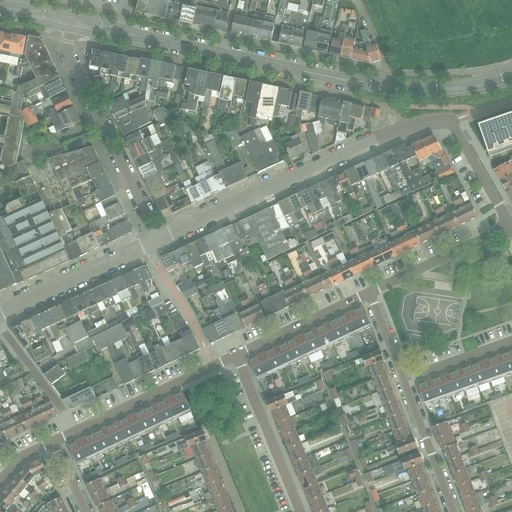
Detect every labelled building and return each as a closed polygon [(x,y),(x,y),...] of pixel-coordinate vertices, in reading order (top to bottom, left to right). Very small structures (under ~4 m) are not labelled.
[(138,0),(136,12),(148,15),(151,0),(138,0)] [(151,0),(148,15),(159,17),(162,0),(151,0)] [(162,0),(159,17),(169,20),(173,0),(162,0)] [(173,0),(169,20),(180,22),(184,5),(182,4),(182,2),(178,1),(178,0),(173,0)] [(184,5),(180,22),(192,25),(198,0),(197,0),(191,0),(191,3),(184,2),(184,5)] [(198,0),(192,25),(203,27),(208,3),(198,0)] [(220,0),(219,5),(214,29),(225,32),(230,5),(227,5),(227,0),(220,0)] [(257,0),(238,0),(238,1),(239,0),(250,0),(251,0),(249,10),(255,12),(257,0)] [(271,42),(279,43),(282,27),(294,29),(297,15),(297,13),(291,12),(290,15),(285,14),(288,0),(280,0),(276,18),(274,25),(271,42)] [(219,5),(208,3),(203,27),(214,29),(219,5)] [(253,20),(249,37),(260,39),(264,23),(265,14),(255,12),(253,20)] [(235,16),(233,23),(231,33),(249,37),(253,20),(247,19),(247,16),(241,14),(240,17),(235,16)] [(290,46),(301,48),(306,30),(309,19),(302,18),(303,17),(297,15),(294,29),(290,46)] [(271,24),(264,23),(260,39),(271,42),(274,25),(276,18),(272,18),(271,24)] [(323,19),(318,18),(314,34),(307,32),(303,49),(316,52),(321,30),(323,19)] [(347,26),(342,25),(341,34),(339,41),(333,39),(329,54),(340,57),(345,38),(346,33),(347,26)] [(294,29),(282,27),(279,43),(290,46),(294,29)] [(332,32),(321,30),(316,52),(327,54),(331,37),(332,32)] [(360,32),(364,44),(366,50),(371,64),(381,60),(376,43),(374,44),(373,38),(369,40),(365,30),(360,32)] [(8,32),(7,34),(1,33),(0,37),(0,62),(8,64),(14,35),(12,35),(12,33),(8,32)] [(17,34),(15,36),(14,35),(8,64),(17,66),(15,76),(20,78),(23,65),(25,55),(22,56),(26,38),(20,37),(20,35),(17,34)] [(29,37),(27,46),(25,55),(23,65),(28,62),(37,80),(18,88),(17,93),(24,94),(27,93),(45,85),(60,78),(41,40),(40,39),(29,37)] [(350,39),(345,38),(340,57),(350,59),(354,41),(354,40),(350,39)] [(357,42),(354,41),(350,59),(371,64),(366,50),(364,44),(357,42)] [(96,49),(93,50),(89,68),(91,72),(100,73),(104,53),(101,52),(99,50),(96,49)] [(107,51),(105,53),(104,53),(100,73),(112,76),(116,55),(112,54),(111,53),(111,52),(107,51)] [(123,55),(121,56),(116,55),(112,76),(109,88),(107,99),(108,99),(114,97),(118,77),(123,78),(127,58),(128,58),(127,56),(127,55),(123,54),(123,55)] [(133,59),(128,58),(127,58),(123,78),(135,81),(140,60),(139,58),(135,57),(133,59)] [(141,59),(140,60),(135,81),(135,82),(141,83),(139,89),(140,89),(138,100),(145,97),(146,90),(147,86),(152,61),(141,59)] [(147,86),(146,90),(151,91),(149,101),(155,103),(155,102),(156,97),(156,92),(162,63),(152,61),(147,86)] [(156,92),(156,97),(159,97),(166,99),(167,99),(168,90),(171,89),(173,80),(176,66),(162,63),(156,92)] [(176,66),(173,80),(183,82),(186,68),(185,68),(177,67),(176,66)] [(188,69),(186,78),(184,85),(191,86),(189,94),(192,94),(193,92),(195,92),(200,71),(188,69)] [(211,74),(200,71),(195,92),(193,92),(192,94),(189,94),(188,101),(193,102),(191,111),(196,112),(199,97),(205,98),(211,74)] [(222,76),(211,74),(205,98),(204,104),(202,115),(207,116),(209,105),(212,91),(218,93),(220,86),(222,76)] [(224,76),(222,86),(216,112),(221,113),(229,114),(229,113),(236,79),(224,76)] [(248,81),(236,79),(229,113),(230,113),(230,114),(235,115),(235,112),(237,103),(242,104),(244,98),(248,81)] [(66,90),(61,80),(45,87),(45,85),(27,93),(29,97),(42,91),(46,100),(66,90)] [(107,99),(109,88),(102,87),(102,80),(96,81),(105,100),(107,99)] [(249,82),(247,92),(245,103),(246,100),(253,101),(249,118),(256,120),(256,118),(263,85),(249,82)] [(279,88),(263,85),(256,118),(272,122),(273,117),(272,117),(279,88)] [(292,91),(279,88),(272,117),(273,117),(278,118),(281,108),(279,107),(280,106),(288,108),(289,108),(292,94),(292,91)] [(296,112),(293,125),(300,125),(303,111),(309,112),(310,108),(319,109),(322,97),(318,97),(312,95),(311,95),(300,93),(300,96),(296,112)] [(300,96),(292,94),(289,108),(288,108),(288,111),(296,112),(300,96)] [(73,105),(68,96),(53,103),(55,108),(53,109),(52,108),(46,112),(48,117),(73,105)] [(127,103),(123,96),(107,104),(111,112),(127,103)] [(127,103),(111,112),(114,117),(115,121),(145,107),(145,97),(138,100),(127,104),(127,103)] [(319,109),(316,123),(317,123),(321,123),(321,125),(325,126),(326,119),(332,120),(331,126),(338,127),(339,122),(343,102),(322,97),(319,109)] [(183,103),(181,109),(191,111),(193,102),(188,101),(187,104),(183,103)] [(343,102),(339,122),(338,127),(335,144),(336,142),(339,142),(344,140),(346,133),(352,104),(343,102)] [(346,133),(352,135),(354,126),(359,127),(360,125),(361,121),(369,123),(370,118),(372,108),(352,104),(346,133)] [(20,113),(24,122),(27,127),(38,122),(31,107),(20,113)] [(74,107),(65,112),(50,119),(54,127),(49,129),(52,135),(56,133),(69,126),(80,121),(73,108),(74,108),(74,107)] [(145,107),(115,121),(122,133),(123,136),(132,132),(151,122),(145,107)] [(173,115),(163,107),(153,112),(157,122),(173,115)] [(380,110),(372,108),(370,118),(378,119),(380,110)] [(493,120),(478,125),(486,149),(488,153),(489,157),(511,148),(511,113),(507,115),(493,120)] [(314,129),(312,123),(304,124),(306,132),(312,155),(320,151),(314,129)] [(259,128),(254,131),(259,143),(263,141),(264,145),(266,144),(259,128)] [(140,130),(133,134),(124,138),(128,147),(149,137),(148,133),(142,136),(140,130)] [(258,173),(271,168),(283,162),(279,153),(273,140),(266,144),(264,145),(263,141),(259,143),(254,131),(240,138),(237,131),(224,133),(233,149),(244,144),(258,173)] [(429,157),(440,180),(454,173),(451,166),(434,136),(422,141),(429,157)] [(149,137),(128,147),(134,160),(159,148),(166,145),(164,141),(154,146),(150,137),(149,137)] [(283,140),(287,149),(291,158),(305,152),(298,139),(292,142),(290,137),(283,140)] [(205,144),(220,175),(226,189),(248,178),(241,163),(227,169),(214,141),(205,144)] [(411,146),(416,157),(419,162),(429,157),(422,141),(411,146)] [(174,152),(170,143),(169,143),(166,145),(170,154),(174,152)] [(392,151),(402,171),(412,193),(425,187),(424,184),(422,178),(419,168),(411,172),(406,162),(416,157),(411,146),(406,149),(404,145),(392,151)] [(159,148),(134,160),(139,169),(153,162),(151,159),(162,154),(159,148)] [(402,171),(392,151),(383,155),(397,185),(401,183),(398,178),(399,177),(397,174),(402,171)] [(174,152),(170,154),(175,166),(179,163),(174,152)] [(397,185),(383,155),(373,160),(379,174),(384,171),(392,188),(397,185)] [(164,171),(159,159),(153,162),(139,169),(144,180),(164,171)] [(379,174),(373,160),(364,164),(378,195),(384,192),(376,175),(379,174)] [(511,163),(510,161),(502,165),(493,170),(499,181),(511,173),(511,163)] [(215,177),(208,162),(202,165),(215,194),(226,189),(220,175),(215,177)] [(184,174),(179,163),(175,166),(180,176),(184,174)] [(378,195),(364,164),(354,168),(361,182),(365,181),(367,185),(377,209),(383,206),(380,199),(379,199),(378,195)] [(215,194),(202,165),(195,168),(199,177),(195,179),(198,185),(204,199),(215,194)] [(361,182),(354,168),(345,173),(357,198),(358,201),(363,198),(359,189),(357,184),(361,182)] [(169,181),(164,171),(144,180),(150,191),(163,184),(169,181)] [(193,188),(191,184),(190,180),(191,180),(187,172),(184,174),(187,181),(182,183),(189,197),(192,204),(204,199),(198,185),(193,188)] [(110,185),(105,173),(91,179),(92,180),(96,189),(94,190),(95,192),(110,185)] [(357,198),(345,173),(336,177),(342,192),(346,190),(351,201),(357,198)] [(434,173),(422,178),(424,184),(436,179),(434,173)] [(511,187),(511,173),(499,181),(505,192),(511,187)] [(342,192),(336,177),(326,182),(337,206),(343,204),(338,193),(342,192)] [(337,206),(326,182),(316,186),(323,200),(327,198),(332,209),(337,206)] [(165,189),(163,184),(150,191),(155,202),(175,192),(179,190),(176,184),(165,189)] [(116,196),(110,185),(95,192),(92,194),(94,200),(93,201),(96,205),(101,203),(116,196)] [(323,200),(316,186),(307,190),(319,216),(325,214),(319,202),(323,200)] [(83,198),(78,187),(71,190),(77,201),(83,198)] [(319,216),(307,190),(298,195),(305,209),(309,207),(314,219),(319,216)] [(402,197),(399,191),(390,195),(393,202),(402,197)] [(459,205),(463,203),(458,191),(454,193),(456,197),(459,205)] [(177,198),(175,192),(155,202),(160,212),(170,208),(173,206),(173,205),(171,201),(177,198)] [(393,202),(390,195),(389,194),(380,199),(383,206),(393,202)] [(305,209),(298,195),(288,199),(299,223),(300,225),(306,223),(300,211),(305,209)] [(104,211),(107,216),(90,224),(93,229),(98,227),(108,222),(125,215),(116,196),(101,203),(104,210),(104,211)] [(192,204),(189,197),(173,205),(173,206),(170,208),(172,214),(192,204)] [(48,214),(41,199),(26,205),(46,248),(47,247),(51,257),(53,256),(58,267),(70,261),(64,247),(66,246),(70,244),(65,234),(71,231),(64,217),(61,209),(48,214)] [(288,199),(278,204),(270,208),(281,231),(299,223),(288,199)] [(403,209),(399,201),(390,206),(393,212),(399,224),(411,249),(420,245),(414,231),(412,228),(412,226),(406,229),(401,219),(403,218),(404,218),(407,217),(404,209),(403,209)] [(478,218),(471,204),(461,209),(468,222),(478,218)] [(46,248),(26,205),(8,214),(0,217),(0,228),(24,281),(58,267),(53,256),(51,257),(47,247),(46,248)] [(371,206),(363,210),(364,215),(373,210),(371,206)] [(393,212),(390,206),(381,211),(384,217),(393,212)] [(290,249),(281,231),(270,208),(238,222),(246,237),(249,236),(260,245),(267,260),(290,249)] [(468,222),(461,209),(452,213),(458,227),(468,222)] [(362,210),(355,213),(357,218),(364,215),(363,210),(362,210)] [(458,227),(452,213),(442,218),(449,231),(458,227)] [(110,230),(115,241),(131,233),(132,231),(125,215),(108,222),(112,229),(110,230)] [(343,218),(345,224),(353,220),(350,215),(343,218)] [(449,231),(442,218),(433,222),(439,236),(449,231)] [(340,219),(333,223),(335,228),(343,225),(340,219)] [(98,227),(93,229),(91,230),(92,234),(95,239),(99,248),(100,248),(115,241),(110,230),(112,229),(108,222),(98,227)] [(238,222),(232,225),(222,230),(234,255),(235,258),(249,251),(248,248),(244,250),(241,246),(237,248),(236,246),(237,246),(235,241),(238,240),(239,242),(246,238),(246,237),(238,222)] [(439,236),(433,222),(423,227),(430,240),(439,236)] [(335,228),(333,223),(325,226),(328,232),(335,228)] [(395,240),(389,243),(390,243),(396,257),(411,249),(399,224),(395,226),(397,231),(392,234),(395,240)] [(324,227),(315,231),(318,237),(327,232),(324,227)] [(430,240),(423,227),(414,231),(420,245),(430,240)] [(0,291),(24,281),(0,228),(0,291)] [(99,248),(95,239),(92,234),(82,239),(77,228),(71,231),(83,255),(99,248)] [(234,255),(222,230),(212,235),(219,249),(224,260),(234,255)] [(83,255),(71,231),(65,234),(70,244),(66,246),(72,260),(83,255)] [(315,231),(309,234),(312,240),(318,237),(315,231)] [(333,233),(322,238),(325,244),(336,238),(333,233)] [(383,247),(377,234),(373,236),(385,262),(396,257),(390,243),(383,247)] [(219,249),(212,235),(203,239),(210,253),(212,252),(218,263),(225,260),(224,260),(219,249)] [(385,262),(373,236),(369,238),(372,245),(366,248),(368,253),(374,267),(385,262)] [(325,244),(322,238),(311,243),(314,249),(325,244)] [(213,260),(210,253),(203,239),(194,243),(203,264),(207,273),(213,270),(209,262),(213,260)] [(203,264),(194,243),(184,248),(190,261),(194,268),(203,264)] [(359,251),(356,244),(352,246),(355,254),(358,258),(364,272),(374,267),(368,253),(362,256),(360,251),(359,251)] [(190,261),(184,248),(173,253),(182,273),(188,270),(185,263),(190,261)] [(175,269),(182,283),(186,281),(182,273),(173,253),(162,258),(168,272),(175,269)] [(335,255),(331,256),(343,282),(353,277),(347,263),(342,266),(340,262),(338,261),(335,255)] [(343,282),(331,256),(327,258),(330,265),(329,267),(331,271),(326,274),(332,286),(331,287),(343,282)] [(364,272),(358,258),(347,263),(353,277),(364,272)] [(302,263),(308,275),(312,274),(311,271),(309,267),(306,261),(302,263)] [(308,275),(302,263),(298,265),(304,277),(308,275)] [(151,280),(144,266),(134,271),(140,284),(144,294),(149,292),(145,282),(151,280)] [(312,274),(308,275),(310,280),(311,280),(317,294),(328,289),(331,287),(332,286),(326,274),(320,276),(317,269),(311,271),(312,274)] [(140,284),(134,271),(123,277),(131,295),(134,301),(139,299),(134,287),(140,284)] [(288,272),(284,274),(286,278),(286,277),(290,285),(294,283),(288,272)] [(123,277),(112,282),(118,296),(120,300),(131,295),(123,277)] [(206,285),(204,279),(196,283),(198,289),(206,285)] [(311,280),(310,280),(301,285),(308,298),(317,294),(311,280)] [(188,287),(186,281),(182,283),(177,286),(180,292),(181,291),(182,293),(195,286),(194,283),(188,287)] [(113,298),(118,296),(112,282),(101,286),(111,307),(116,305),(113,298)] [(225,289),(222,282),(210,288),(213,295),(225,289)] [(294,283),(290,285),(292,289),(298,303),(308,298),(301,285),(298,286),(295,282),(294,283)] [(260,302),(260,304),(267,318),(277,313),(270,297),(263,283),(257,286),(261,294),(265,292),(266,294),(263,295),(265,300),(260,302)] [(111,307),(101,286),(91,291),(98,305),(103,303),(106,309),(111,307)] [(198,292),(195,286),(182,293),(186,299),(198,292)] [(298,303),(292,289),(281,294),(288,308),(298,303)] [(100,310),(98,305),(91,291),(81,296),(90,314),(91,317),(93,316),(92,313),(100,310)] [(280,292),(270,297),(277,313),(288,308),(281,294),(280,292)] [(90,314),(81,296),(71,301),(78,314),(80,320),(85,318),(85,317),(90,314)] [(164,303),(161,296),(148,302),(149,303),(151,309),(154,308),(164,303)] [(78,314),(71,301),(60,306),(67,320),(70,326),(75,324),(72,317),(78,314)] [(249,310),(255,323),(265,318),(258,305),(254,307),(251,302),(250,303),(246,305),(249,310)] [(166,305),(164,303),(154,308),(157,314),(159,318),(169,313),(166,305)] [(171,303),(166,305),(169,313),(174,323),(182,319),(171,303)] [(219,308),(218,308),(231,335),(242,329),(235,315),(236,312),(231,303),(224,306),(223,305),(218,307),(219,308)] [(67,320),(60,306),(49,311),(56,324),(67,320)] [(362,307),(349,313),(359,333),(371,327),(362,307)] [(231,335),(218,308),(208,313),(212,321),(220,340),(231,335)] [(255,323),(249,310),(239,314),(241,319),(245,328),(255,323)] [(56,340),(62,338),(59,332),(57,327),(56,324),(49,311),(40,315),(46,329),(50,327),(56,340)] [(349,313),(336,319),(346,339),(359,333),(349,313)] [(206,323),(201,314),(197,317),(210,345),(220,340),(212,321),(206,323)] [(46,329),(40,315),(32,319),(44,344),(47,343),(42,331),(46,329)] [(129,319),(128,316),(118,320),(120,325),(121,324),(121,323),(129,319)] [(44,344),(32,319),(21,324),(29,339),(34,336),(39,347),(44,344)] [(336,319),(324,325),(333,345),(346,339),(336,319)] [(120,325),(118,320),(107,325),(110,329),(120,325)] [(70,326),(67,328),(59,332),(62,338),(68,335),(69,338),(78,354),(84,351),(94,346),(90,339),(89,339),(87,334),(80,321),(75,324),(70,326)] [(29,339),(21,324),(13,328),(11,332),(35,364),(43,359),(50,356),(52,355),(47,343),(44,344),(39,347),(34,349),(29,339)] [(57,327),(59,332),(67,328),(65,324),(57,327)] [(121,324),(120,325),(110,329),(100,334),(90,339),(94,346),(98,352),(108,347),(111,352),(121,348),(118,342),(128,338),(126,333),(121,324)] [(107,325),(106,324),(97,329),(100,334),(110,329),(107,325)] [(324,325),(311,331),(321,351),(333,345),(324,325)] [(100,334),(97,329),(87,334),(89,339),(90,339),(100,334)] [(184,330),(180,332),(179,332),(182,339),(189,355),(200,349),(191,330),(185,333),(184,330)] [(144,357),(131,331),(126,333),(128,338),(146,375),(155,370),(148,355),(144,357)] [(311,331),(299,337),(308,357),(321,351),(311,331)] [(189,355),(182,339),(177,342),(174,336),(168,339),(171,344),(178,360),(189,355)] [(299,337),(286,342),(296,363),(308,357),(299,337)] [(286,342),(274,348),(283,369),(296,363),(286,342)] [(165,347),(163,343),(158,346),(168,364),(178,360),(171,344),(165,347)] [(134,362),(126,345),(121,348),(125,357),(124,357),(135,380),(146,375),(139,360),(134,362)] [(150,354),(153,360),(157,369),(168,364),(158,346),(158,345),(153,347),(155,352),(150,354)] [(125,357),(121,348),(111,352),(109,353),(120,376),(124,385),(135,380),(124,357),(125,357)] [(274,348),(261,354),(271,374),(283,369),(274,348)] [(84,351),(78,354),(66,359),(71,369),(89,360),(84,351)] [(384,360),(381,351),(362,358),(364,363),(355,367),(356,371),(368,367),(381,361),(384,360)] [(511,358),(510,352),(496,356),(504,377),(511,374),(511,358)] [(261,354),(248,360),(258,381),(271,374),(261,354)] [(496,356),(483,361),(491,382),(504,377),(496,356)] [(386,374),(381,361),(368,367),(373,380),(386,374)] [(483,361),(470,366),(478,387),(491,382),(483,361)] [(57,366),(52,369),(44,375),(52,385),(60,379),(65,375),(63,374),(66,372),(63,368),(61,370),(57,366)] [(470,366),(457,370),(465,391),(478,387),(470,366)] [(329,370),(324,373),(327,382),(333,380),(329,370)] [(457,370),(444,375),(452,396),(465,391),(457,370)] [(391,387),(386,374),(373,380),(377,393),(391,387)] [(444,375),(431,380),(438,401),(452,396),(444,375)] [(113,377),(107,380),(112,391),(118,388),(113,377)] [(326,389),(322,379),(316,382),(320,391),(326,389)] [(112,391),(107,380),(102,382),(107,393),(112,391)] [(431,380),(417,385),(425,406),(438,401),(431,380)] [(396,400),(391,387),(377,393),(382,406),(396,400)] [(90,388),(63,401),(69,409),(72,410),(96,398),(90,388)] [(326,391),(309,398),(314,409),(324,404),(330,401),(326,391)] [(182,392),(169,398),(178,418),(191,412),(182,392)] [(35,396),(40,407),(47,421),(57,416),(51,402),(43,406),(41,401),(43,400),(40,394),(35,396)] [(284,395),(275,399),(265,403),(269,412),(272,411),(285,406),(291,403),(296,401),(294,396),(286,400),(284,395)] [(30,398),(25,400),(37,426),(47,421),(40,407),(33,410),(31,406),(33,405),(30,398)] [(169,398),(156,404),(166,424),(178,418),(169,398)] [(37,426),(25,400),(21,403),(24,409),(26,408),(28,413),(21,416),(20,416),(27,431),(37,426)] [(401,413),(396,400),(382,406),(386,414),(379,416),(381,421),(387,419),(387,418),(401,413)] [(296,416),(291,403),(285,406),(272,411),(277,424),(290,418),(296,416)] [(156,404),(144,410),(153,430),(166,424),(156,404)] [(21,416),(16,406),(10,409),(10,408),(5,410),(17,435),(27,431),(20,416),(21,416)] [(8,422),(0,426),(7,440),(6,440),(6,441),(7,440),(17,435),(5,410),(1,412),(4,418),(6,418),(8,422)] [(144,410),(131,416),(141,436),(153,430),(144,410)] [(406,426),(401,413),(387,418),(387,419),(392,432),(406,426)] [(131,416),(119,422),(128,442),(141,436),(131,416)] [(295,431),(290,418),(277,424),(282,436),(295,431)] [(353,432),(348,418),(342,421),(348,434),(353,432)] [(119,422),(106,428),(116,448),(128,442),(119,422)] [(451,433),(446,422),(432,427),(436,439),(451,433)] [(411,439),(406,426),(392,432),(397,444),(411,439)] [(106,428),(93,434),(103,454),(116,448),(106,428)] [(207,440),(203,431),(185,438),(187,443),(178,447),(180,451),(191,447),(204,441),(207,440)] [(301,444),(295,431),(282,436),(288,449),(301,444)] [(358,445),(353,432),(348,434),(353,447),(358,445)] [(455,444),(451,433),(436,439),(441,450),(443,449),(455,444)] [(93,434),(81,439),(90,460),(103,454),(93,434)] [(417,448),(414,438),(411,439),(397,444),(386,449),(388,453),(397,450),(399,455),(417,448)] [(81,439),(68,446),(77,466),(78,466),(78,465),(90,460),(81,439)] [(209,454),(204,441),(191,447),(196,459),(209,454)] [(306,457),(301,444),(288,449),(293,462),(306,457)] [(456,444),(455,444),(443,449),(447,461),(460,456),(456,444)] [(349,448),(335,454),(337,459),(351,454),(349,448)] [(306,457),(293,462),(298,475),(311,470),(320,467),(315,453),(306,457)] [(400,461),(382,468),(386,477),(407,469),(420,464),(423,463),(420,453),(419,453),(410,457),(400,460),(400,461)] [(140,457),(144,466),(150,463),(146,454),(140,457)] [(215,467),(209,454),(196,459),(201,472),(215,467)] [(353,459),(351,454),(337,459),(339,465),(353,459)] [(465,469),(460,456),(447,461),(452,474),(465,469)] [(363,458),(358,460),(362,469),(367,467),(363,458)] [(40,459),(37,460),(26,465),(35,477),(46,471),(40,459)] [(425,477),(420,464),(407,469),(409,476),(399,480),(401,486),(412,482),(425,477)] [(35,477),(26,465),(17,477),(27,486),(35,477)] [(220,480),(215,467),(201,472),(207,485),(220,480)] [(323,473),(320,467),(311,470),(298,475),(304,488),(316,483),(314,477),(323,473)] [(347,473),(346,473),(347,477),(349,480),(354,477),(356,482),(361,479),(357,469),(347,473)] [(470,481),(465,469),(452,474),(457,486),(470,481)] [(369,473),(364,475),(367,484),(372,482),(369,473)] [(27,486),(17,477),(8,486),(19,495),(27,486)] [(425,477),(412,482),(417,495),(430,489),(426,479),(425,477)] [(100,479),(95,481),(86,485),(91,496),(105,489),(100,479)] [(225,492),(220,480),(207,485),(209,492),(204,495),(206,501),(212,498),(225,492)] [(470,481),(457,486),(462,499),(475,494),(470,481)] [(322,496),(316,483),(304,488),(309,501),(322,496)] [(19,495),(8,486),(0,496),(11,505),(19,495)] [(34,497),(37,494),(31,489),(29,493),(34,497)] [(110,500),(105,489),(91,496),(96,506),(110,500)] [(435,503),(430,489),(417,495),(419,501),(414,503),(416,510),(422,508),(435,503)] [(230,505),(225,492),(212,498),(217,511),(230,505)] [(475,494),(462,499),(462,500),(466,511),(480,507),(485,505),(497,500),(496,496),(484,500),(481,492),(475,494)] [(383,508),(378,494),(373,497),(378,510),(383,508)] [(19,511),(11,505),(0,496),(0,511),(5,511),(7,509),(10,511),(12,511),(13,511),(12,511),(19,511)] [(317,511),(327,508),(322,496),(309,501),(313,511),(317,511)] [(61,498),(60,498),(47,504),(51,511),(58,511),(66,508),(61,498)] [(29,504),(23,499),(21,502),(26,507),(29,504)] [(112,499),(110,500),(96,506),(97,507),(98,506),(101,511),(112,511),(119,509),(117,504),(115,505),(112,499)] [(497,500),(485,505),(487,508),(499,504),(497,500)] [(438,511),(435,503),(422,508),(423,511),(438,511)]
